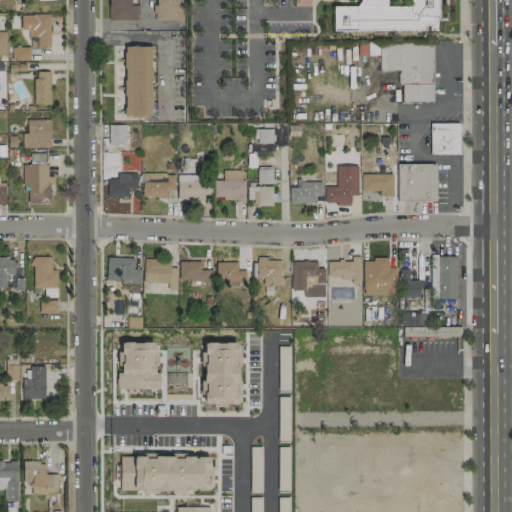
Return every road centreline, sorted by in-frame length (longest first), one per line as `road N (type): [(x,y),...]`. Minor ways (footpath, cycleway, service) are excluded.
road 1 (residential): [(83,0),(85,511)]
road 2 (residential): [(0,226),(280,234),(493,226)]
road 3 (primary): [(493,226),(492,44)]
road 4 (primary): [(493,511),(493,332)]
